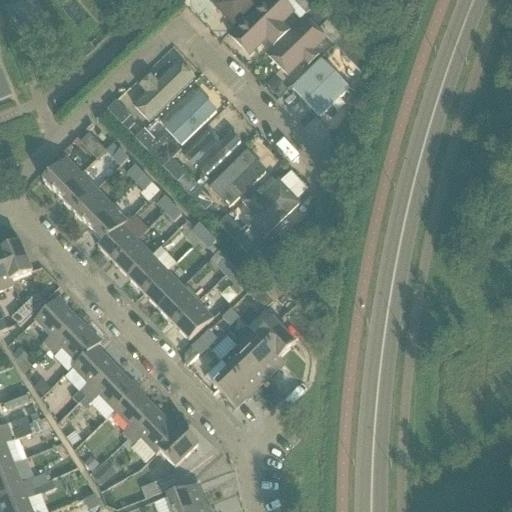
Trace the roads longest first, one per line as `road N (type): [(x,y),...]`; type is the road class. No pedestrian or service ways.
road 1 (secondary): [(369,511),(390,290),(418,160),(474,0)]
road 2 (residential): [(0,199),(178,24),(293,135)]
road 3 (residential): [(0,206),(219,420),(238,455)]
